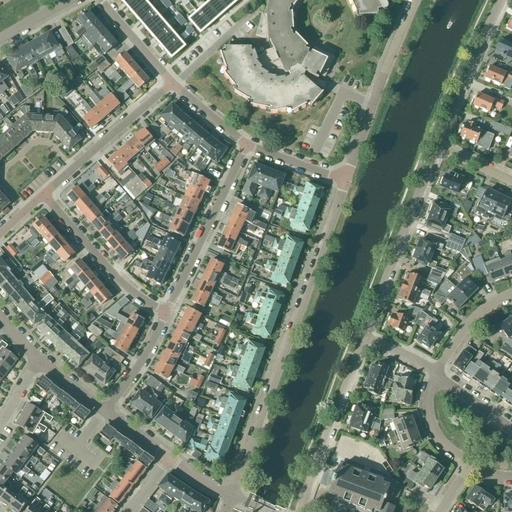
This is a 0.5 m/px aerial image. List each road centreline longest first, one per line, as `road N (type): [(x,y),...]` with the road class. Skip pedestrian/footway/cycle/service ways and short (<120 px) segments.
road 1 (residential): [(232,495),(346,180)]
road 2 (residential): [(365,336),(438,144)]
road 3 (residential): [(346,180),(415,0)]
road 4 (residential): [(297,511),(365,336)]
road 5 (residential): [(167,311),(245,144)]
road 6 (residential): [(167,311),(131,291),(43,193)]
road 7 (residential): [(438,144),(502,0)]
road 8 (residential): [(24,211),(4,177),(34,142),(50,143),(72,169)]
road 9 (residential): [(72,169),(174,86)]
